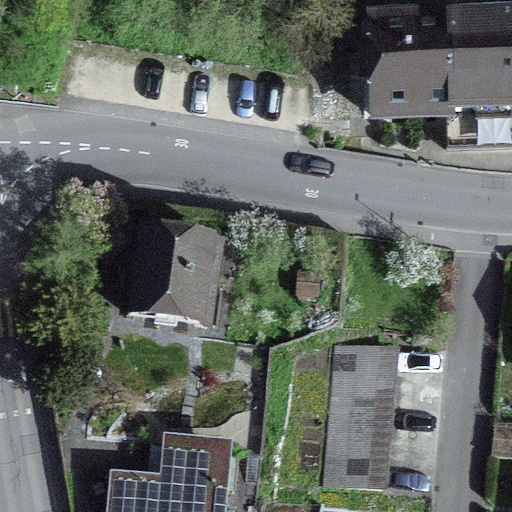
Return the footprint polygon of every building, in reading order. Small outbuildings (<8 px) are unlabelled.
[(443,153),(457,152),(511,151),(511,30),(370,34),(372,121),(443,120),(443,153)] [(217,246),(141,236),(132,297),(130,313),(206,324),(217,246)] [(332,350),(320,490),(379,494),(387,403),(391,355),(332,350)] [(511,432),(490,431),(487,461),(492,461),(511,463),(511,432)] [(172,450),(168,497),(123,493),(121,511),(220,511),(225,455),(172,450)]
